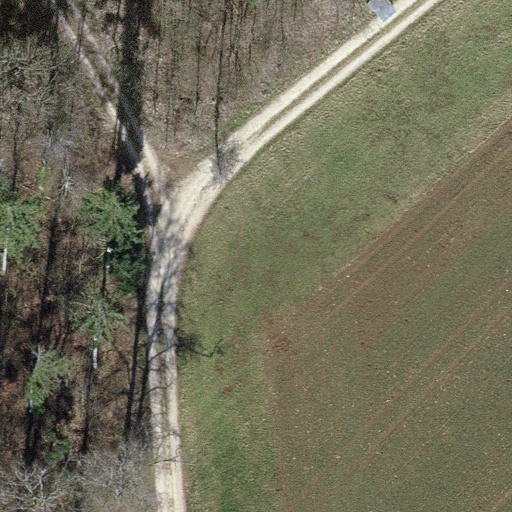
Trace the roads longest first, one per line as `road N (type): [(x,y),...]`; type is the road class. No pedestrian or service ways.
road 1 (track): [(174,511),(160,359),(168,243),(200,188),(253,134),(415,0)]
road 2 (track): [(168,243),(119,103),(59,0)]
